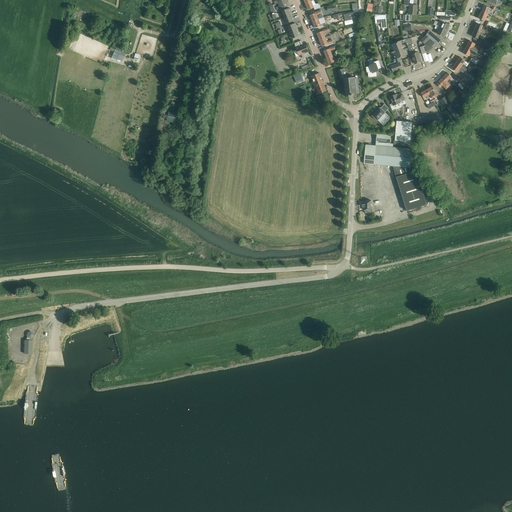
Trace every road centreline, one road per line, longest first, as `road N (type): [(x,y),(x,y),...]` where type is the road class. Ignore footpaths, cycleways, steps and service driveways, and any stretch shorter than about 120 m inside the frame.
road 1 (unclassified): [(342,266),(145,266),(0,280)]
road 2 (tertiary): [(58,317),(76,307),(323,276),(342,266)]
road 3 (tertiary): [(357,110),(443,59),(472,0)]
road 4 (tertiary): [(342,266),(357,110)]
road 5 (residential): [(357,110),(333,97),(295,0)]
